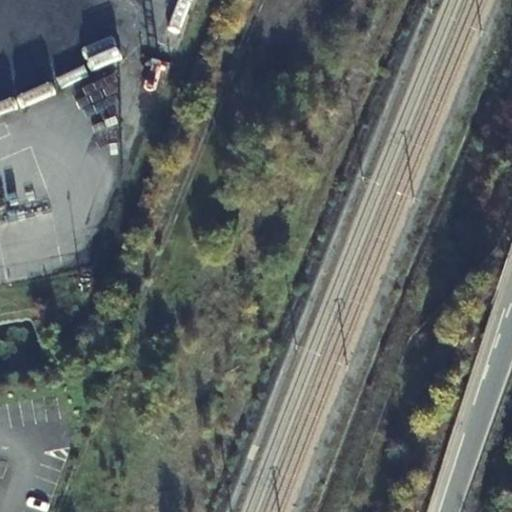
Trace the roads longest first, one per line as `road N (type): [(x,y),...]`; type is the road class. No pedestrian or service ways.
road 1 (unknown): [(0,243),(71,192),(90,106),(89,43),(0,85)]
road 2 (motorway): [(511,332),(449,511)]
